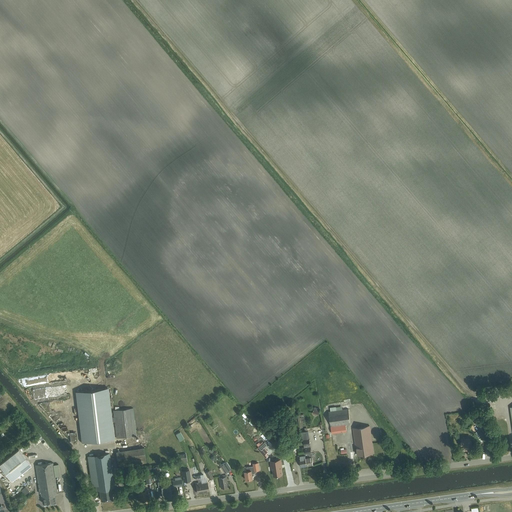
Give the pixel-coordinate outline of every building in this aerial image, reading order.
[(114,422),(114,417),(111,417),(107,388),(76,391),(82,442),(113,438),(111,422),(114,422)] [(114,417),(114,422),(116,438),(136,436),(133,408),(113,411),(114,417)] [(346,425),(350,424),(348,409),(328,411),(330,427),(346,425)] [(275,430),(281,426),(278,420),(272,424),(275,430)] [(484,434),(489,429),(482,422),(477,426),(481,430),(480,431),(481,433),(482,432),(484,434)] [(346,425),(330,427),(331,433),(335,432),(335,433),(343,432),(343,431),(347,430),(346,425)] [(358,455),(373,453),(369,426),(353,428),(355,447),(356,447),(357,453),(358,453),(358,455)] [(180,432),(176,434),(179,441),(184,438),(180,432)] [(37,444),(35,446),(31,439),(28,440),(33,448),(42,442),(38,435),(33,437),(37,444)] [(304,448),(306,465),(313,464),(311,455),(312,455),(311,453),(309,438),(303,439),(304,448)] [(468,450),(472,449),(471,441),(470,441),(470,438),(461,439),(461,442),(462,449),(467,449),(468,450)] [(265,441),(257,448),(261,451),(264,455),(268,452),(264,448),(268,445),(265,441)] [(304,448),(303,448),(298,448),(300,458),(299,458),(301,466),(306,465),(304,448)] [(0,464),(0,466),(12,481),(31,465),(19,449),(0,464)] [(87,456),(92,486),(95,486),(96,490),(99,490),(101,500),(113,499),(111,488),(114,488),(109,453),(87,456)] [(233,460),(233,464),(241,463),(240,456),(238,456),(239,459),(233,460)] [(281,459),(271,461),(272,467),(273,467),(274,476),(282,474),(280,465),(281,465),(281,459)] [(54,494),(58,494),(53,462),(35,465),(40,493),(41,493),(42,498),(43,498),(44,504),(56,502),(54,494)] [(225,473),(228,471),(231,469),(226,462),(220,466),(225,473)] [(246,480),(252,479),(251,471),(254,470),(254,471),(259,470),(258,463),(253,463),(253,466),(247,467),(247,471),(245,471),(245,472),(244,472),(244,475),(245,475),(246,480)] [(182,471),(184,482),(191,481),(189,469),(182,471)] [(203,492),(200,478),(200,475),(195,476),(195,480),(198,479),(198,482),(196,483),(197,493),(203,492)] [(218,476),(221,488),(227,487),(228,487),(229,486),(228,484),(227,483),(226,483),(226,480),(227,480),(226,475),(222,476),(223,477),(220,478),(220,476),(218,476)] [(175,480),(172,481),(173,487),(182,485),(181,479),(181,477),(175,478),(175,480)] [(203,492),(209,491),(207,481),(206,481),(205,477),(200,478),(203,492)] [(162,497),(171,495),(170,485),(166,485),(165,481),(158,482),(158,486),(160,486),(162,497)] [(146,494),(148,494),(147,490),(145,490),(145,487),(137,489),(139,500),(147,499),(146,494)]
